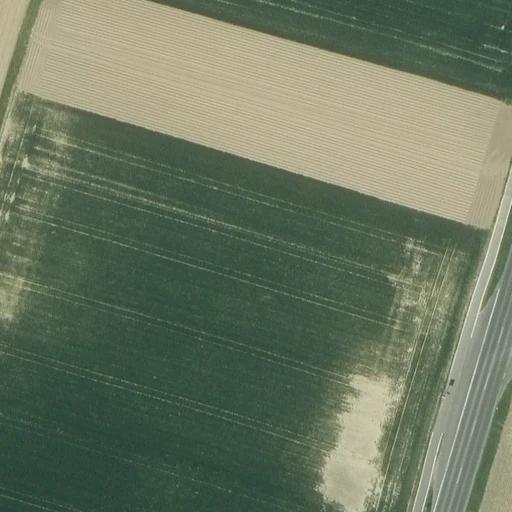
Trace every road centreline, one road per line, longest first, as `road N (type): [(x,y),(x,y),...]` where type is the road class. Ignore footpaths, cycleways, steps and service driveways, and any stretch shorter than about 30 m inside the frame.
road 1 (primary): [(448,511),(511,296)]
road 2 (track): [(0,125),(36,0)]
